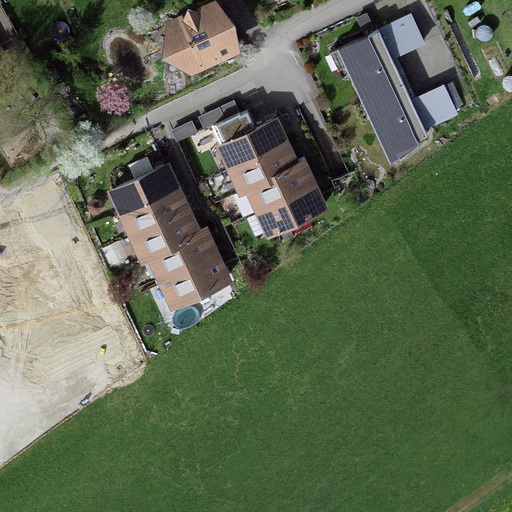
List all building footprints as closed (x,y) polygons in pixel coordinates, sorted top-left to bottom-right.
[(238,53),(213,0),(164,22),(161,60),(191,76),(238,53)] [(369,96),(401,81),(391,58),(424,42),(411,13),(344,43),(369,96)] [(401,81),(369,96),(397,158),(433,142),(426,127),(458,112),(444,83),(410,99),(401,81)] [(211,124),(231,167),(286,141),(275,118),(256,127),(247,107),(211,124)] [(296,164),(286,141),(231,167),(242,189),(250,186),(296,164)] [(302,162),(296,164),(250,186),(260,207),(312,183),(302,162)] [(113,188),(123,210),(175,187),(165,165),(113,188)] [(323,207),(312,183),(260,207),(271,231),(323,207)] [(186,210),(175,187),(123,210),(133,234),(186,210)] [(144,257),(152,253),(196,233),(186,210),(133,234),(144,257)] [(205,229),(196,233),(152,253),(162,275),(215,251),(205,229)] [(227,278),(215,251),(162,275),(174,302),(227,278)]
